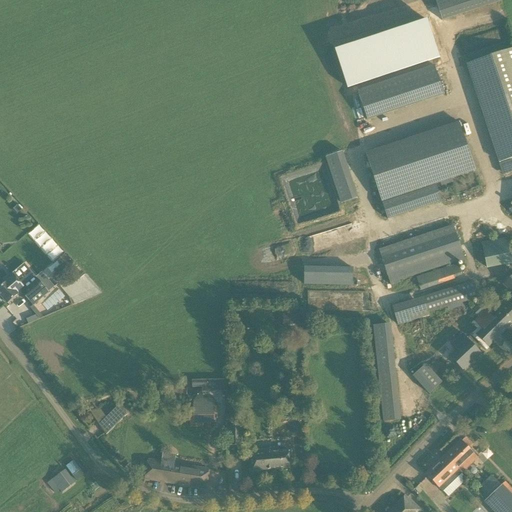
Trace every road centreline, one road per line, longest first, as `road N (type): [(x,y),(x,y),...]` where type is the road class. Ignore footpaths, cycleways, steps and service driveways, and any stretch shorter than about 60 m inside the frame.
road 1 (unclassified): [(379,496),(329,487),(173,498),(126,483),(87,447),(0,327)]
road 2 (unclassified): [(379,496),(511,377)]
